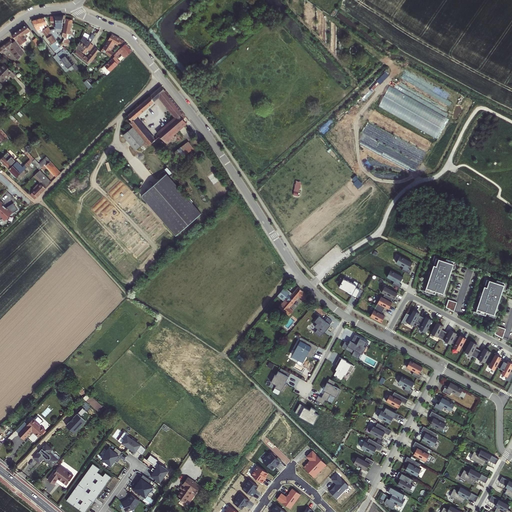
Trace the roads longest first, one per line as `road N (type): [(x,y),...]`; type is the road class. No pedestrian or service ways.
road 1 (residential): [(346,316),(305,283),(197,122)]
road 2 (track): [(0,237),(161,76)]
road 3 (residential): [(70,7),(126,35),(197,122)]
road 4 (residential): [(511,350),(408,294),(384,336)]
road 5 (residential): [(438,366),(374,486)]
